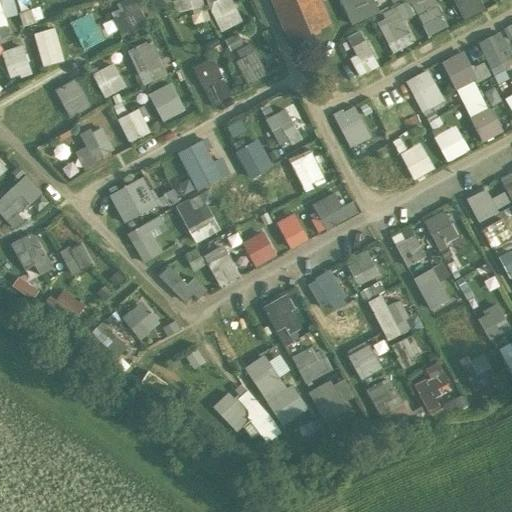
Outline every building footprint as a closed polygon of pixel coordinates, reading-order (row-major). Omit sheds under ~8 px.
[(0,0),(0,25),(11,23),(9,16),(21,12),(17,0),(0,0)] [(115,10),(122,31),(149,22),(141,0),(122,0),(124,6),(115,10)] [(205,0),(176,0),(179,11),(207,5),(205,0)] [(211,0),(221,29),(244,22),(236,0),(211,0)] [(328,23),(318,0),(272,0),(289,40),(328,23)] [(439,0),(409,16),(415,28),(425,22),(431,33),(451,23),(439,0)] [(458,0),(467,17),(488,7),(484,0),(458,0)] [(87,48),(108,37),(95,9),(73,19),(87,48)] [(384,25),(395,51),(416,42),(404,16),(384,25)] [(46,64),(68,58),(57,24),(36,31),(46,64)] [(350,33),(359,51),(352,55),(361,74),(382,64),(364,26),(350,33)] [(500,82),(511,76),(503,60),(511,55),(511,49),(503,29),(480,39),(500,82)] [(271,75),(253,39),(247,42),(241,31),(228,37),(252,85),(271,75)] [(13,77),(35,70),(26,42),(4,49),(13,77)] [(505,130),(493,103),(503,99),(495,80),(482,86),(466,49),(446,58),(483,140),(505,130)] [(215,102),(234,93),(216,54),(196,64),(215,102)] [(95,71),(107,95),(128,84),(116,60),(95,71)] [(409,76),(422,109),(445,100),(433,67),(409,76)] [(79,75),(58,86),(72,114),(94,103),(79,75)] [(164,119),(188,108),(175,79),(151,90),(164,119)] [(376,101),(389,124),(409,112),(397,89),(376,101)] [(24,105),(38,132),(59,121),(45,94),(24,105)] [(335,113),(352,146),(373,135),(356,102),(335,113)] [(130,139),(154,130),(145,105),(120,114),(130,139)] [(268,115),(284,148),(305,137),(289,105),(268,115)] [(458,121),(448,126),(439,110),(427,116),(451,159),(472,147),(458,121)] [(89,144),(78,149),(86,165),(118,149),(104,123),(84,133),(89,144)] [(249,176),(274,168),(263,135),(238,144),(249,176)] [(381,146),(388,160),(403,152),(415,177),(437,166),(424,139),(408,146),(403,135),(381,146)] [(233,173),(226,155),(216,158),(208,137),(181,147),(196,187),(233,173)] [(291,157),(307,189),(328,178),(312,146),(291,157)] [(0,175),(11,167),(0,154),(0,175)] [(511,169),(501,175),(511,197),(511,169)] [(0,198),(0,209),(16,226),(35,207),(39,210),(52,197),(27,172),(0,198)] [(124,221),(160,205),(147,175),(111,191),(124,221)] [(256,183),(243,190),(252,209),(265,203),(256,183)] [(468,196),(480,221),(500,211),(488,186),(468,196)] [(209,201),(216,198),(212,188),(179,200),(195,240),(220,230),(209,201)] [(338,190),(315,199),(325,226),(361,212),(355,199),(343,203),(338,190)] [(450,208),(428,216),(440,253),(451,249),(448,238),(459,235),(450,208)] [(278,219),(294,246),(311,236),(296,209),(278,219)] [(164,214),(130,229),(144,260),(165,251),(158,234),(170,229),(164,214)] [(490,245),(511,240),(511,233),(508,218),(485,223),(490,245)] [(428,255),(414,227),(395,236),(409,264),(428,255)] [(244,239),(258,263),(279,252),(265,228),(244,239)] [(14,239),(25,267),(37,262),(41,272),(52,267),(37,230),(14,239)] [(62,251),(75,274),(97,262),(84,238),(62,251)] [(230,247),(210,256),(222,282),(242,273),(230,247)] [(511,247),(499,254),(511,277),(511,276),(511,247)] [(371,249),(349,258),(358,282),(380,273),(371,249)] [(470,295),(489,283),(471,254),(452,266),(470,295)] [(172,262),(161,273),(188,301),(207,284),(196,273),(189,280),(172,262)] [(433,265),(415,276),(434,306),(452,295),(433,265)] [(336,268),(313,276),(321,303),(345,295),(336,268)] [(390,338),(404,331),(398,321),(408,316),(398,297),(392,300),(380,278),(363,287),(390,338)] [(60,284),(47,306),(73,323),(87,301),(60,284)] [(306,332),(288,292),(266,302),(284,342),(306,332)] [(144,298),(124,314),(142,337),(162,320),(144,298)] [(330,313),(341,340),(370,328),(358,301),(330,313)] [(479,313),(492,338),(511,327),(511,323),(501,302),(479,313)] [(445,326),(458,349),(478,338),(465,315),(445,326)] [(221,334),(243,364),(271,344),(262,331),(255,336),(242,318),(221,334)] [(96,334),(111,359),(130,348),(115,322),(96,334)] [(402,364),(425,352),(415,332),(392,343),(402,364)] [(386,367),(379,353),(389,348),(381,333),(349,349),(363,378),(386,367)] [(511,368),(511,339),(500,346),(511,368)] [(309,383),(334,370),(319,340),(294,353),(309,383)] [(477,388),(500,377),(487,349),(464,360),(477,388)] [(311,405),(294,381),(290,384),(266,351),(245,366),(286,422),(311,405)] [(419,380),(427,410),(442,406),(438,391),(452,387),(444,360),(429,364),(432,376),(419,380)] [(383,416),(405,406),(391,375),(368,386),(383,416)] [(345,398),(356,393),(347,376),(335,382),(333,377),(311,388),(327,419),(350,407),(345,398)] [(270,439),(285,425),(242,379),(215,405),(238,428),(250,417),(270,439)]
